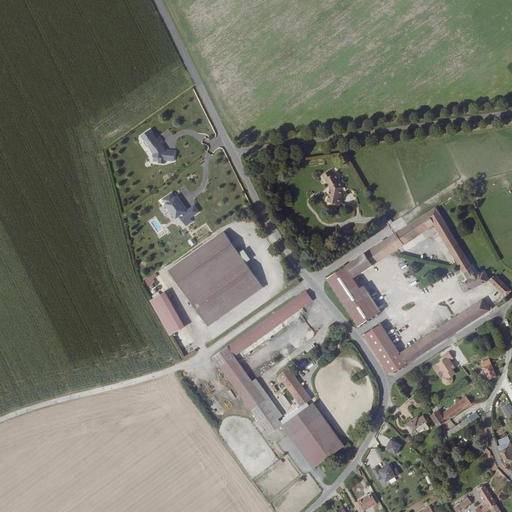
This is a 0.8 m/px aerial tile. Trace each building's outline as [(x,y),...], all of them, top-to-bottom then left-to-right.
[(151,129),(141,136),(152,153),(153,158),(158,159),(158,162),(165,163),(165,160),(175,161),(175,150),(165,150),(163,146),(151,129)] [(336,168),(322,175),(330,189),(327,203),(340,204),(343,182),(336,168)] [(176,219),(180,216),(187,226),(195,220),(192,217),(199,212),(195,206),(188,210),(174,190),(162,198),(176,219)] [(370,296),(376,292),(370,283),(368,284),(364,286),(358,276),(440,225),(473,280),(468,283),(472,291),(495,280),(511,295),(511,285),(501,275),(499,277),(494,269),(482,275),(482,274),(480,273),(442,207),(351,264),(350,264),(349,265),(344,269),(344,268),(342,269),(342,270),(338,272),(337,272),(336,273),(336,274),(333,276),(332,275),(331,276),(331,277),(325,281),(362,325),(363,326),(365,325),(364,324),(370,320),(371,321),(382,313),(381,313),(370,296)] [(208,327),(264,287),(223,230),(167,270),(208,327)] [(191,246),(196,243),(193,238),(187,241),(191,246)] [(153,278),(157,276),(156,273),(144,280),(147,286),(155,282),(153,278)] [(165,291),(150,300),(170,336),(186,327),(165,291)] [(236,356),(313,301),(306,291),(229,346),(236,356)] [(386,309),(376,292),(370,296),(381,313),(386,309)] [(368,330),(367,331),(367,332),(367,333),(368,333),(371,337),(370,337),(371,339),(372,338),(375,343),(374,344),(375,345),(376,345),(379,349),(378,350),(379,351),(380,351),(383,355),(382,356),(383,357),(384,357),(387,361),(386,362),(387,363),(388,363),(391,368),(390,368),(391,370),(392,369),(397,371),(397,372),(399,371),(399,370),(404,367),(406,366),(406,365),(411,363),(413,362),(412,362),(494,310),(488,300),(405,351),(389,328),(390,327),(389,326),(388,327),(385,323),(386,322),(385,320),(376,326),(376,325),(374,327),(369,331),(368,330)] [(316,346),(313,345),(311,346),(310,348),(310,349),(310,351),(311,353),(312,354),(314,354),(315,354),(317,353),(318,352),(319,350),(318,348),(317,347),(316,346)] [(229,346),(213,357),(268,434),(284,423),(236,356),(229,346)] [(443,359),(432,367),(445,387),(454,381),(451,376),(455,373),(452,369),(455,368),(450,361),(453,359),(448,351),(441,356),(443,359)] [(286,364),(288,367),(301,358),(298,355),(286,364)] [(489,380),(497,377),(489,360),(486,361),(482,362),(489,380)] [(311,398),(288,367),(277,376),(300,406),(311,398)] [(483,378),(479,380),(484,386),(488,384),(483,378)] [(408,379),(403,382),(410,392),(414,389),(408,379)] [(407,400),(415,409),(422,403),(415,394),(407,400)] [(463,402),(468,409),(477,402),(472,396),(463,402)] [(463,402),(454,408),(459,415),(468,409),(463,402)] [(314,403),(285,424),(315,467),(345,447),(314,403)] [(511,409),(509,403),(501,408),(508,422),(511,420),(511,409)] [(454,408),(446,413),(450,420),(459,415),(454,408)] [(436,414),(443,425),(450,420),(446,413),(443,409),(436,414)] [(473,417),(477,422),(485,417),(481,411),(473,417)] [(421,413),(404,424),(412,437),(429,426),(421,413)] [(465,422),(469,428),(477,422),(473,417),(465,422)] [(465,422),(457,428),(461,433),(469,428),(465,422)] [(511,446),(507,436),(499,440),(504,450),(511,446)] [(385,451),(396,454),(400,444),(389,440),(385,451)] [(380,486),(401,476),(396,467),(391,470),(389,465),(379,470),(377,466),(371,469),(380,486)] [(497,504),(484,484),(477,489),(490,509),(491,508),(497,504)] [(371,492),(358,500),(364,510),(377,503),(371,492)] [(461,502),(453,507),(456,511),(459,511),(472,502),(471,499),(470,496),(468,498),(461,502)]
